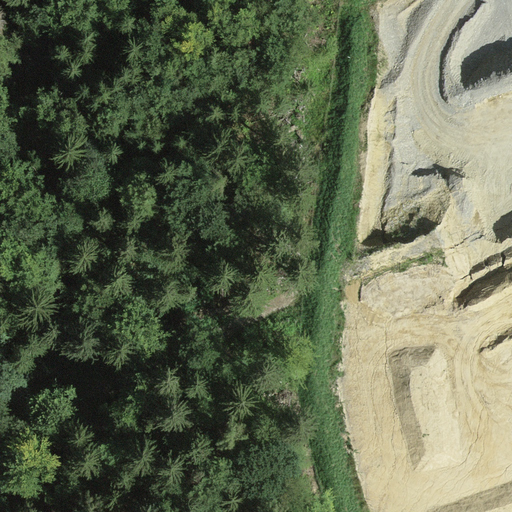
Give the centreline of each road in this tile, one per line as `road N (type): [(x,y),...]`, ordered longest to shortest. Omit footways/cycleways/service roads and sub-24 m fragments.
road 1 (track): [(0,464),(267,307),(511,191)]
road 2 (unclassified): [(109,0),(0,76)]
